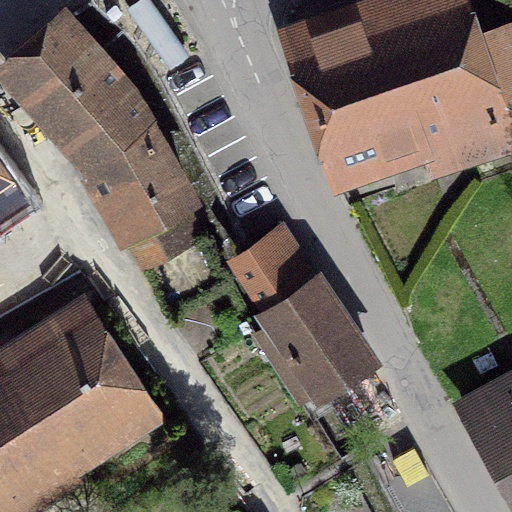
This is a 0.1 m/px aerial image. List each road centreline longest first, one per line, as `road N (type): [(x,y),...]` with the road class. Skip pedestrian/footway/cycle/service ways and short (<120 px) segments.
road 1 (residential): [(228,0),(235,41),(312,206),(476,511)]
road 2 (residential): [(267,511),(0,125)]
